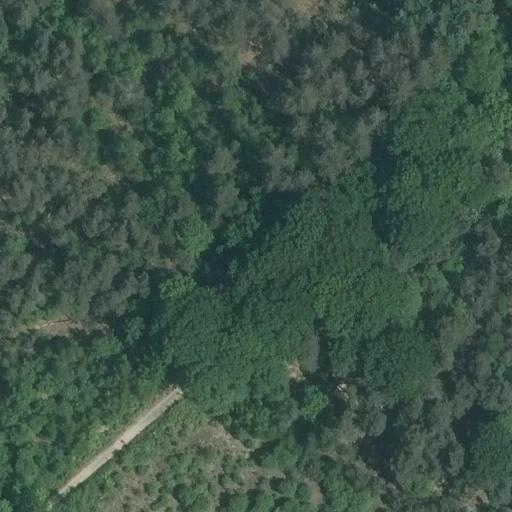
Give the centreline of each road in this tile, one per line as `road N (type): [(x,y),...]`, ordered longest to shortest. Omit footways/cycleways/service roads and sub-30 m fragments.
road 1 (track): [(42,511),(315,264)]
road 2 (track): [(315,264),(511,454)]
